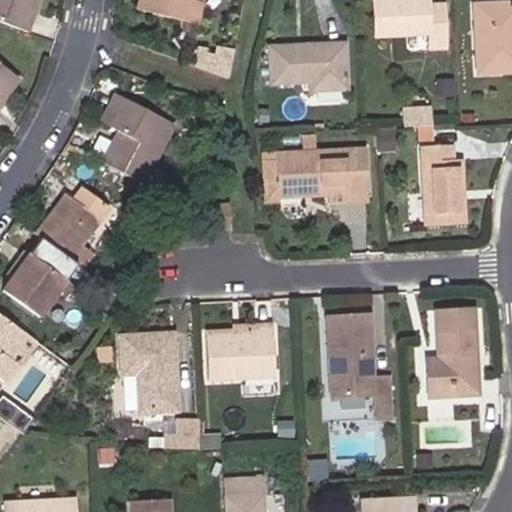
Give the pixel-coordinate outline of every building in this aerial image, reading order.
[(0,0),(0,22),(27,34),(40,0),(0,0)] [(140,0),(138,12),(197,26),(203,3),(192,1),(192,0),(140,0)] [(426,0),(371,0),(373,31),(427,29),(428,44),(443,43),(441,0),(435,0),(426,0)] [(476,73),(511,71),(511,6),(506,8),(489,9),(488,2),(471,3),(476,73)] [(267,45),(269,82),(308,81),(308,90),(345,88),(344,42),(267,45)] [(235,80),(240,50),(225,47),(223,57),(211,55),(210,60),(203,58),(201,67),(235,80)] [(205,48),(203,58),(210,60),(211,55),(213,49),(205,48)] [(0,114),(25,80),(0,62),(0,114)] [(452,100),(451,85),(436,86),(437,100),(452,100)] [(119,131),(101,165),(145,188),(176,126),(119,96),(105,123),(119,131)] [(427,130),(426,113),(401,114),(402,131),(427,130)] [(452,149),(421,150),(425,229),(465,228),(462,164),(453,164),(452,149)] [(365,154),(279,159),(279,164),(281,202),(322,200),(322,196),(347,195),(350,194),(349,179),(366,179),(365,154)] [(281,202),(279,164),(264,164),(266,207),(282,206),(281,202)] [(366,179),(349,179),(350,194),(347,195),(348,207),(368,206),(366,179)] [(65,194),(35,237),(71,263),(111,210),(78,188),(70,198),(65,194)] [(229,212),(210,212),(209,234),(229,234),(229,212)] [(19,273),(9,287),(2,298),(39,323),(66,286),(25,255),(15,271),(19,273)] [(5,285),(9,287),(19,273),(15,271),(5,285)] [(484,400),(479,313),(441,316),(444,364),(431,365),(433,402),(484,400)] [(33,340),(0,315),(0,380),(8,386),(23,367),(17,363),(33,340)] [(372,384),(369,320),(327,322),(331,403),(374,401),(375,426),(392,425),(389,383),(372,384)] [(256,336),(257,341),(206,342),(208,385),(275,383),(273,335),(256,336)] [(178,418),(174,341),(122,344),(123,382),(139,381),(140,420),(178,418)] [(140,417),(139,388),(124,389),(126,417),(140,417)] [(5,398),(0,404),(0,419),(26,438),(38,422),(5,398)] [(200,455),(198,428),(176,430),(177,439),(164,440),(165,453),(200,455)] [(213,428),(198,428),(200,455),(215,455),(213,428)] [(331,462),(311,462),(310,480),(330,480),(331,462)] [(264,511),(263,483),(225,485),(226,511),(264,511)] [(362,511),(414,511),(414,496),(362,498),(362,511)] [(73,511),(73,499),(3,503),(3,511),(73,511)]
